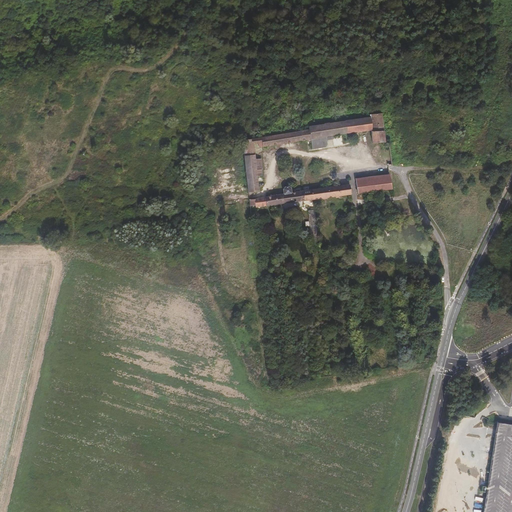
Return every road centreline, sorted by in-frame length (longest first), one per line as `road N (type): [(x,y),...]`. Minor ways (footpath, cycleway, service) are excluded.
road 1 (unclassified): [(449,329),(440,244),(398,169)]
road 2 (unclassified): [(443,356),(405,511)]
road 3 (unclassified): [(511,192),(449,329)]
